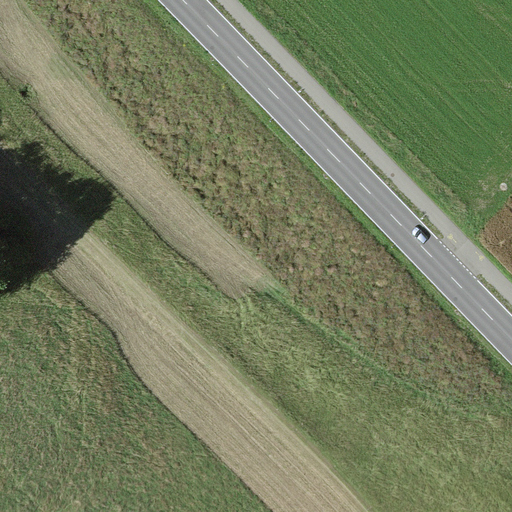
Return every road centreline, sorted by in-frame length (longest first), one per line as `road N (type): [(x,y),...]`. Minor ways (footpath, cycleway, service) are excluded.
road 1 (track): [(353,511),(289,434),(0,143)]
road 2 (primary): [(190,0),(511,335)]
